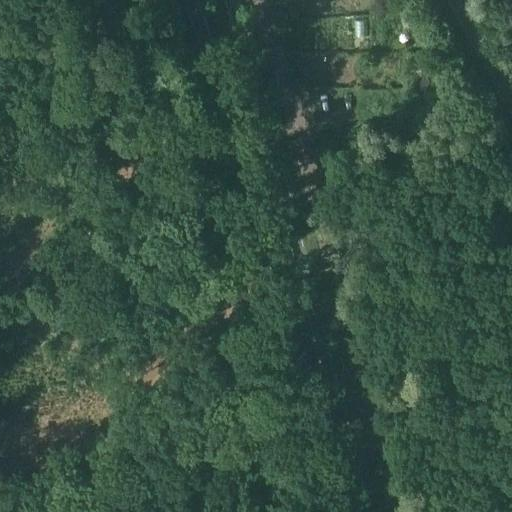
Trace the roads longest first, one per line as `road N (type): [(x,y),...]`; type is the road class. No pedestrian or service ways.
road 1 (secondary): [(191,0),(328,511)]
road 2 (secondary): [(364,511),(231,0)]
